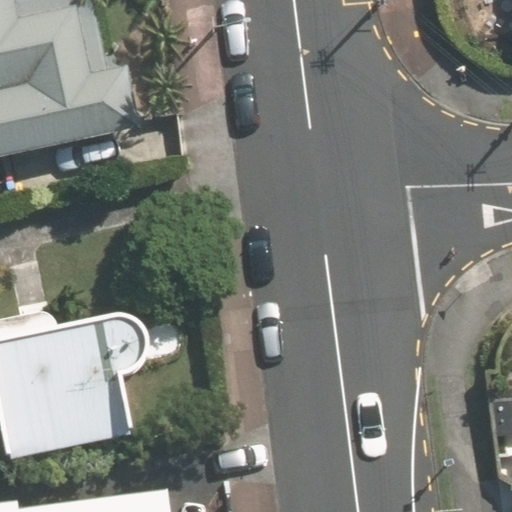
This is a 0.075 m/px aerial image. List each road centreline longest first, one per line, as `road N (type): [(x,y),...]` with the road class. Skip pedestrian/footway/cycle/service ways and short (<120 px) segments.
road 1 (secondary): [(318,196),(358,511)]
road 2 (secondary): [(295,0),(318,196)]
road 3 (residential): [(318,196),(511,187)]
